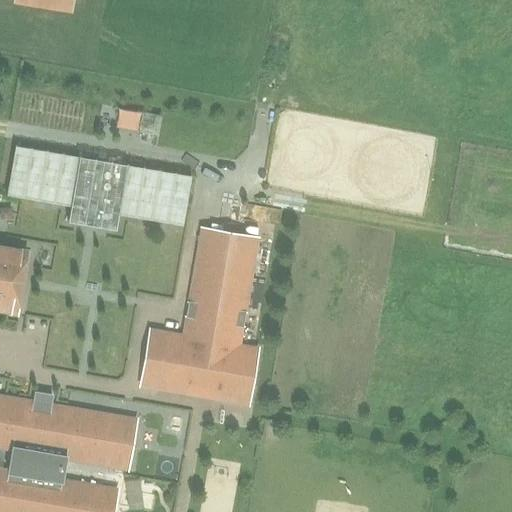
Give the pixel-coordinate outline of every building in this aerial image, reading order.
[(13,0),(13,2),(70,12),(72,0),(13,0)] [(118,215),(182,226),(191,177),(14,146),(6,195),(34,200),(70,206),(67,222),(116,230),(118,215)] [(285,220),(285,203),(245,202),(245,219),(285,220)] [(256,239),(202,229),(189,304),(192,304),(190,316),(187,316),(183,336),(164,333),(154,388),(248,404),(257,349),(238,346),(241,325),(238,325),(240,313),(244,313),(256,239)] [(0,248),(0,309),(16,312),(21,286),(10,284),(11,278),(22,280),(26,253),(0,248)] [(49,406),(51,396),(35,393),(33,403),(0,397),(0,446),(10,448),(6,472),(0,470),(0,511),(112,511),(116,491),(61,481),(65,458),(110,466),(111,454),(128,457),(133,432),(116,429),(118,418),(49,406)] [(144,473),(124,473),(123,503),(143,504),(144,473)]
